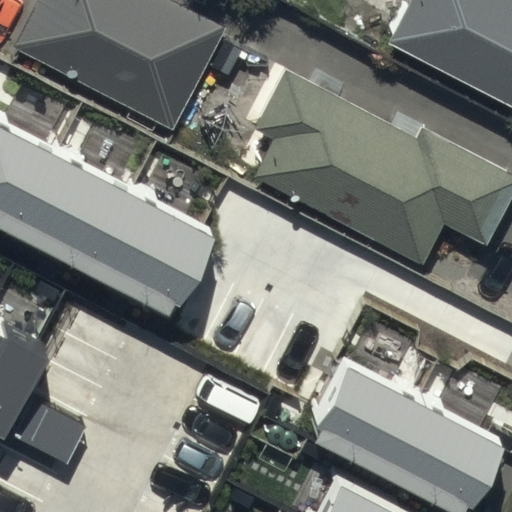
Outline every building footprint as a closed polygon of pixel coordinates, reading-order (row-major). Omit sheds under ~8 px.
[(221,15),(192,0),(25,0),(9,31),(167,116),(221,15)] [(511,0),(397,0),(384,25),(511,90),(511,0)] [(412,118),(282,51),(249,114),(266,123),(247,160),(417,248),(439,207),(480,229),(511,168),(511,161),(415,111),(412,118)] [(208,207),(0,101),(0,204),(158,285),(164,274),(171,278),(208,207)] [(0,395),(38,322),(0,301),(0,395)] [(492,421),(337,338),(301,405),(456,488),(492,421)] [(81,414),(30,386),(12,420),(62,447),(81,414)] [(438,511),(333,457),(304,511),(438,511)]
